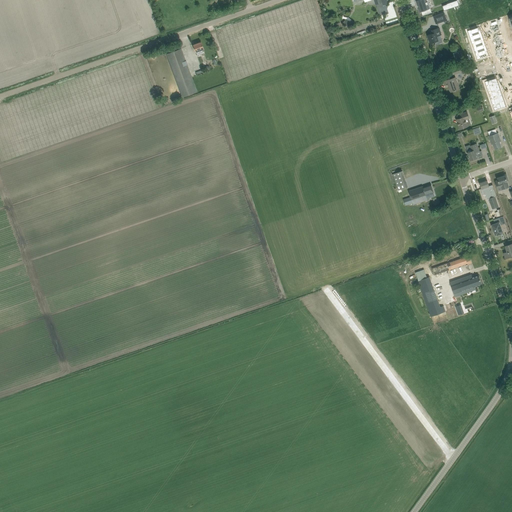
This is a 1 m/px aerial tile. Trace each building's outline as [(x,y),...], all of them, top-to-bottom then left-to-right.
[(414,0),(417,8),(418,7),(420,12),(422,11),(423,15),(423,16),(432,13),(432,12),(431,12),(427,0),(414,0)] [(458,0),(447,4),(442,6),(444,10),(450,8),(459,5),(458,0)] [(444,12),(433,16),(436,24),(447,20),(444,12)] [(352,24),(347,19),(343,22),(348,28),(352,24)] [(480,26),(468,30),(478,59),(481,58),(489,55),(480,26)] [(439,28),(437,28),(432,30),(433,33),(428,35),(431,43),(439,40),(437,36),(441,34),(439,28)] [(193,45),(195,49),(197,56),(205,54),(203,47),(201,42),(193,45)] [(197,91),(192,76),(182,49),(166,54),(182,97),(197,91)] [(453,75),(462,72),(460,66),(451,70),(453,75)] [(451,91),(456,90),(460,89),(455,77),(444,81),(445,85),(449,84),(451,91)] [(497,77),(486,81),(495,109),(498,108),(507,105),(497,77)] [(472,125),(470,118),(467,112),(464,113),(460,114),(461,118),(457,119),(460,129),(465,127),(472,125)] [(501,141),(500,136),(498,132),(489,135),(490,140),(492,144),(493,144),(495,149),(502,147),(500,142),(501,141)] [(476,152),(479,151),(477,143),(472,145),(471,144),(466,146),(471,160),(478,158),(476,152)] [(393,173),(398,190),(408,187),(403,170),(393,173)] [(498,177),(498,180),(496,180),(498,190),(510,187),(509,183),(508,181),(509,181),(507,174),(498,177)] [(488,192),(491,191),(489,186),(487,180),(480,183),(482,189),(486,187),(488,192)] [(421,202),(422,202),(428,200),(426,195),(434,192),(431,184),(423,187),(423,186),(409,191),(411,197),(404,199),(405,205),(413,202),(414,204),(421,202)] [(495,196),(494,197),(489,198),(493,209),(499,207),(495,196)] [(504,233),(500,222),(495,223),(492,224),(496,236),(504,233)] [(440,258),(443,266),(466,258),(463,250),(440,258)] [(418,281),(427,306),(427,307),(439,302),(430,277),(427,278),(424,269),(416,272),(419,281),(418,281)] [(472,275),(467,276),(450,282),(456,296),(471,291),(476,289),(475,286),(482,283),(479,275),(473,278),(472,275)]
